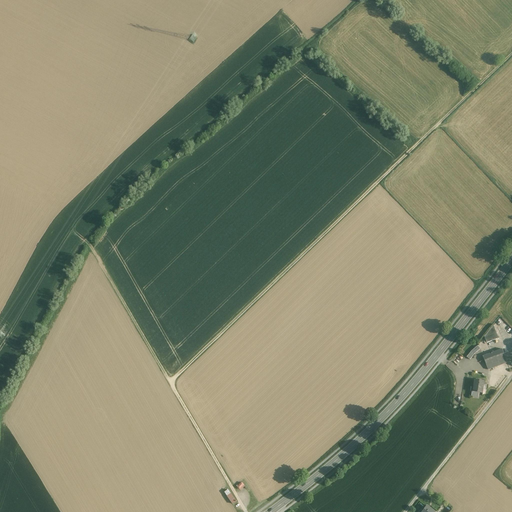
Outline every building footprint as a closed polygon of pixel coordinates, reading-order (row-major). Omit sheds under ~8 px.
[(494,326),(485,337),(487,343),(499,339),(494,326)] [(478,346),(472,351),(475,354),(480,349),(478,346)] [(503,349),(483,356),(488,370),(508,363),(503,349)] [(485,381),(475,380),(474,388),(475,388),(474,392),(479,393),(483,393),(485,381)] [(236,486),(240,490),(245,485),(241,482),(236,486)] [(236,502),(228,490),(225,493),(233,504),(236,502)]
